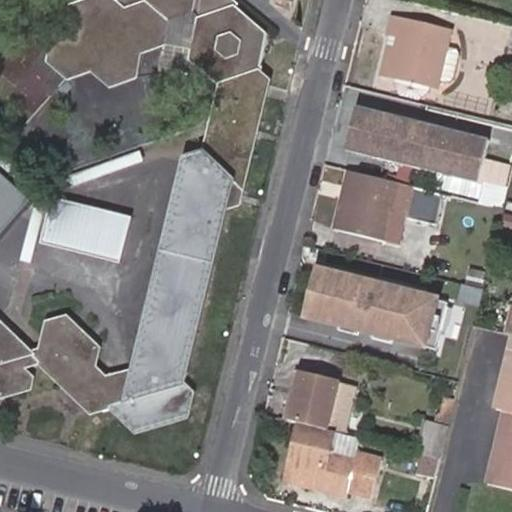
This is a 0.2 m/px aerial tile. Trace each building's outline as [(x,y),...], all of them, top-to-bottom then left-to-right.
[(137,0),(137,2),(113,5),(108,0),(84,0),(70,5),(75,26),(45,37),(46,63),(66,81),(92,73),(112,90),(137,78),(141,57),(164,49),(170,21),(194,14),(200,21),(191,63),(219,88),(207,149),(187,157),(137,371),(109,380),(93,364),(100,342),(67,311),(54,315),(47,341),(32,345),(0,315),(0,393),(3,397),(33,391),(37,380),(24,363),(42,355),(96,406),(114,402),(140,431),(192,416),(198,391),(187,381),(227,206),(240,202),(272,82),(261,71),(270,38),(238,11),(240,6),(237,0),(137,0)] [(404,44),(397,71),(446,83),(447,75),(459,26),(402,13),(398,29),(407,31),(404,44)] [(469,45),(456,41),(447,75),(461,78),(465,75),(471,51),(469,45)] [(390,70),(397,71),(404,44),(396,43),(390,70)] [(364,153),(361,167),(409,178),(430,182),(457,189),(461,189),(464,175),(440,169),(449,128),(367,108),(358,151),(364,153)] [(0,153),(0,165),(37,201),(22,261),(32,263),(46,197),(142,162),(138,153),(38,190),(0,153)] [(409,178),(361,167),(357,183),(369,186),(367,195),(355,192),(346,226),(395,238),(402,210),(419,214),(451,221),(457,189),(430,182),(409,178)] [(0,238),(32,203),(0,174),(0,238)] [(369,186),(357,183),(355,192),(367,195),(369,186)] [(133,220),(53,201),(43,245),(122,264),(133,220)] [(402,210),(395,237),(414,241),(419,214),(402,210)] [(413,316),(426,320),(432,291),(338,269),(328,311),(364,319),(410,329),(413,316)] [(364,319),(328,311),(326,323),(361,332),(364,319)] [(423,332),(426,320),(413,316),(410,329),(423,332)] [(312,372),(302,420),(341,428),(351,381),(312,372)] [(313,422),(309,443),(300,482),(360,497),(361,488),(385,493),(394,455),(368,450),(367,455),(345,450),(349,430),(313,422)] [(442,461),(447,439),(430,435),(425,457),(442,461)] [(511,448),(506,447),(503,461),(511,463),(511,448)] [(511,463),(503,461),(500,476),(511,479),(511,463)]
